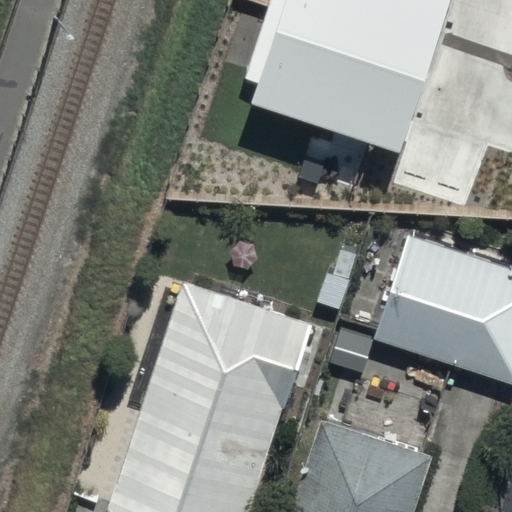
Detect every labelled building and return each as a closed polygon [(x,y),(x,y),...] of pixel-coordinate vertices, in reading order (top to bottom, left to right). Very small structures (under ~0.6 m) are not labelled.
[(448,0),(281,0),(248,103),(399,152),(448,0)] [(490,134),(427,131),(424,185),(487,188),(490,134)] [(511,365),(511,246),(405,213),(371,321),(511,365)] [(163,511),(242,511),(309,302),(186,263),(112,495),(163,511)] [(406,511),(433,429),(325,394),(287,511),(406,511)] [(511,511),(511,474),(499,511),(511,511)]
